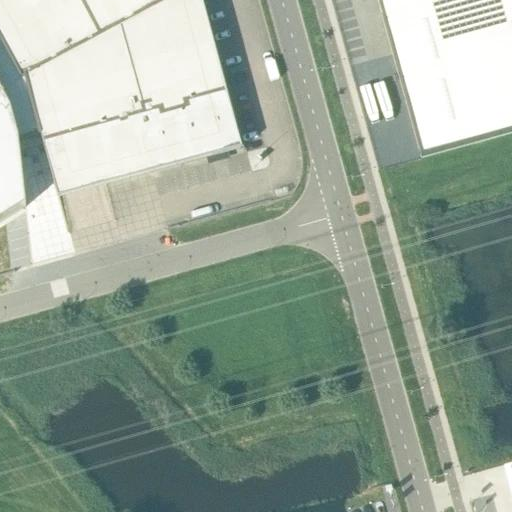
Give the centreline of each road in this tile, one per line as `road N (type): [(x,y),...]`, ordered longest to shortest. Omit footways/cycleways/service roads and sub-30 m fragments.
road 1 (unclassified): [(339,216),(0,303)]
road 2 (tertiary): [(418,511),(339,216)]
road 3 (tertiary): [(339,216),(280,0)]
